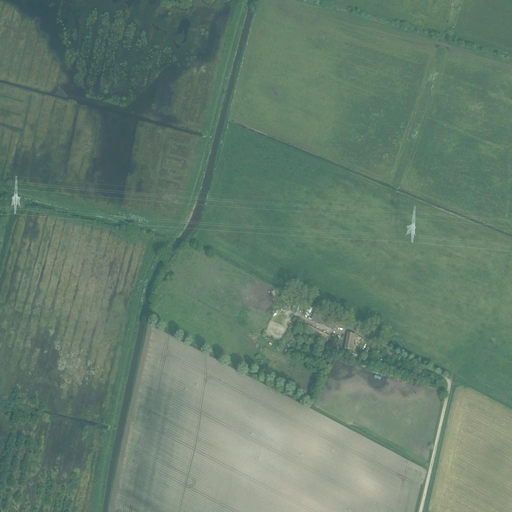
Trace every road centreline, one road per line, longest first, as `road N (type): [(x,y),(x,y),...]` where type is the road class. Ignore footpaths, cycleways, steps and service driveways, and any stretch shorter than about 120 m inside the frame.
road 1 (track): [(173,232),(184,223),(243,0)]
road 2 (track): [(447,384),(420,511)]
